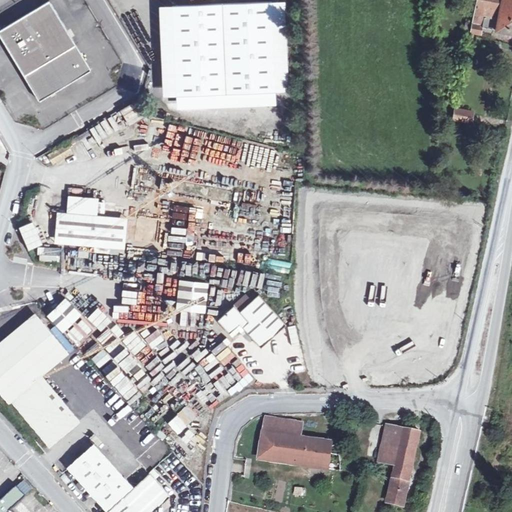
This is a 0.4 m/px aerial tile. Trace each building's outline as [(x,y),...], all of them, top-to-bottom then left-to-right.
[(471,5),(464,44),(466,45),(468,37),(474,37),(475,29),(490,32),(490,34),(511,38),(511,0),(508,0),(467,0),(466,4),(471,5)] [(0,32),(0,40),(22,79),(74,48),(48,5),(0,32)] [(270,9),(171,11),(173,101),(272,98),(270,9)] [(37,105),(53,95),(51,92),(71,79),(73,83),(89,73),(74,48),(22,79),(37,105)] [(53,95),(73,83),(71,79),(51,92),(53,95)] [(449,123),(467,126),(469,117),(470,114),(451,111),(449,123)] [(78,136),(81,142),(91,136),(88,131),(78,136)] [(60,246),(64,215),(54,215),(51,245),(60,246)] [(60,246),(111,251),(114,220),(64,215),(60,246)] [(19,226),(29,249),(44,242),(34,220),(19,226)] [(124,221),(114,220),(111,251),(121,252),(124,221)] [(38,248),(39,262),(60,261),(59,246),(38,248)] [(181,280),(179,296),(206,299),(208,283),(181,280)] [(80,286),(69,294),(90,321),(105,309),(92,293),(88,296),(80,286)] [(240,308),(250,298),(245,294),(236,303),(240,308)] [(228,308),(210,322),(224,340),(232,334),(228,328),(233,325),(253,349),(280,329),(255,298),(234,314),(228,308)] [(75,343),(93,326),(67,299),(49,317),(75,343)] [(174,327),(204,331),(207,311),(177,307),(174,327)] [(285,308),(279,310),(286,324),(292,321),(285,308)] [(30,377),(36,372),(62,351),(30,313),(0,337),(0,394),(4,399),(6,398),(44,443),(68,423),(30,377)] [(224,364),(235,355),(227,345),(216,353),(224,364)] [(74,418),(36,372),(30,377),(68,423),(74,418)] [(187,400),(200,390),(191,378),(178,388),(187,400)] [(260,435),(297,440),(300,425),(262,419),(260,435)] [(400,432),(392,469),(389,483),(387,483),(386,486),(388,487),(384,506),(399,509),(419,427),(402,422),(400,432)] [(375,465),(392,469),(400,432),(383,429),(375,465)] [(328,445),(297,440),(260,435),(257,458),(254,457),(254,461),(335,474),(335,458),(338,458),(338,451),(328,449),(328,445)] [(59,466),(63,469),(86,448),(84,445),(59,466)] [(63,469),(98,511),(122,490),(86,448),(63,469)] [(139,474),(122,490),(98,511),(143,511),(160,499),(139,474)] [(297,500),(299,492),(292,491),(290,498),(297,500)]
